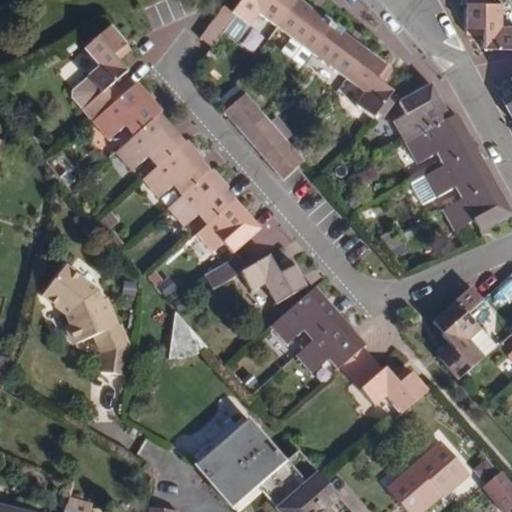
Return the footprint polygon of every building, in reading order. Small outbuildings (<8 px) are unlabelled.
[(275,25),(293,0),(241,0),(233,13),(224,5),(201,37),(213,47),(229,24),(241,32),(256,12),(275,25)] [(297,0),(293,0),(275,25),(311,52),(331,25),(297,0)] [(487,0),(458,0),(459,1),(467,1),(466,33),(481,34),(481,46),(511,46),(511,26),(499,26),(499,2),(487,2),(487,0)] [(74,96),(94,120),(122,95),(135,84),(125,72),(128,70),(119,60),(132,50),(110,25),(85,48),(101,66),(89,77),(74,90),(74,96)] [(311,52),(346,77),(366,50),(331,25),(311,52)] [(366,50),(346,77),(365,91),(353,107),(372,120),(391,94),(381,86),(393,70),(366,50)] [(511,74),(510,75),(511,78),(511,91),(502,97),(511,114),(511,74)] [(160,113),(163,111),(137,82),(135,84),(122,95),(147,125),(160,113)] [(407,142),(451,118),(433,84),(401,101),(408,113),(395,120),(407,142)] [(245,132),(265,115),(246,93),(226,110),(245,132)] [(127,125),(135,135),(147,125),(122,95),(94,120),(110,139),(127,125)] [(147,125),(171,153),(185,142),(160,113),(147,125)] [(245,132),(264,155),(285,138),(280,132),(273,124),(265,115),(245,132)] [(451,118),(407,142),(419,165),(438,154),(444,165),(476,147),(458,115),(451,118)] [(158,164),(171,153),(147,125),(135,135),(117,150),(132,169),(149,154),(158,164)] [(305,161),(285,138),(264,155),(285,179),(305,161)] [(171,153),(197,182),(210,171),(200,160),(204,157),(188,139),(185,142),(171,153)] [(494,182),(476,147),(444,165),(424,175),(437,199),(457,188),(462,199),(494,182)] [(143,177),(159,195),(174,182),(184,194),(197,182),(171,153),(158,164),(143,177)] [(210,171),(197,182),(222,212),(235,200),(225,188),(229,185),(214,168),(210,171)] [(197,182),(184,194),(169,206),(185,225),(200,213),(209,223),(222,212),(197,182)] [(511,215),(511,214),(494,182),(462,199),(443,209),(455,231),(474,221),(480,233),(511,215)] [(222,212),(247,240),(260,228),(235,200),(222,212)] [(225,242),(233,251),(236,249),(247,240),(222,212),(209,223),(198,233),(214,250),(225,242)] [(278,303),(308,287),(292,259),(275,268),(269,256),(246,268),(236,249),(233,251),(202,272),(209,285),(238,269),(251,290),(265,283),(278,303)] [(97,291),(64,262),(39,291),(65,314),(69,323),(66,329),(70,339),(77,341),(93,334),(102,330),(106,340),(97,344),(101,352),(98,372),(125,376),(129,348),(119,324),(116,325),(105,298),(101,300),(97,291)] [(481,301),(472,289),(434,321),(445,334),(443,336),(451,345),(437,356),(457,380),(496,347),(467,313),(481,301)] [(306,329),(315,339),(343,315),(319,290),(303,305),(299,301),(273,324),(290,343),(306,329)] [(207,347),(173,308),(166,359),(176,359),(183,358),(189,358),(194,355),(199,352),(203,349),(207,347)] [(368,343),(343,315),(315,339),(298,354),(313,372),(331,358),(339,368),(363,348),(368,343)] [(132,326),(119,324),(129,348),(132,326)] [(102,330),(94,335),(97,344),(106,340),(102,330)] [(381,369),(363,348),(339,368),(373,406),(386,395),(401,413),(426,391),(407,367),(394,378),(385,366),(381,369)] [(255,487),(283,461),(248,419),(194,466),(231,508),(255,487)] [(462,471),(438,443),(383,490),(402,511),(419,511),(438,497),(435,495),(462,471)] [(349,511),(296,450),(283,461),(255,487),(275,509),(277,511),(349,511)] [(438,497),(440,499),(466,476),(462,471),(435,495),(438,497)] [(497,511),(505,511),(511,506),(511,492),(496,473),(478,488),(497,511)] [(80,494),(67,490),(60,511),(87,511),(91,502),(83,500),(85,495),(80,494)]
